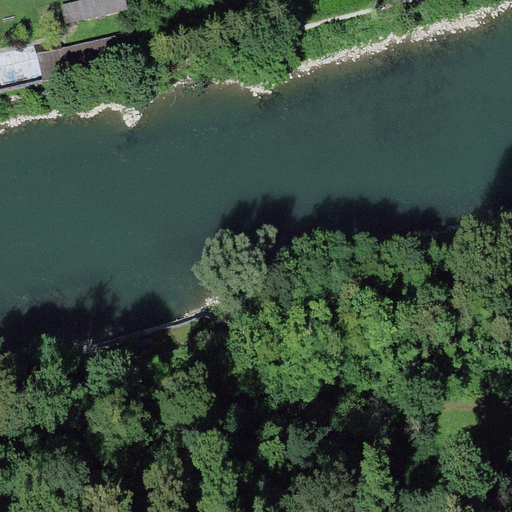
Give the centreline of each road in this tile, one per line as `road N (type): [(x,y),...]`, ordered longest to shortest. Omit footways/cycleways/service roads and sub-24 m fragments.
road 1 (track): [(0,401),(95,385),(294,316),(511,304)]
road 2 (track): [(95,385),(240,400),(511,403)]
